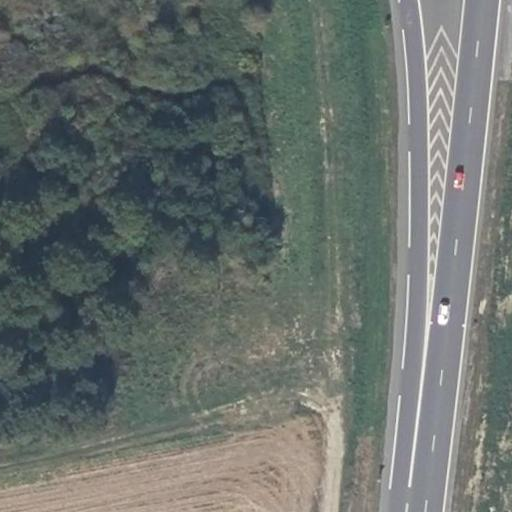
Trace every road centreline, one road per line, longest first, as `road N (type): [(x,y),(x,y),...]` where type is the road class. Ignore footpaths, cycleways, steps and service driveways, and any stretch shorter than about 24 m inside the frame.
road 1 (trunk): [(482,0),(424,511)]
road 2 (trunk): [(409,0),(421,171),(401,484),(407,511)]
road 3 (track): [(0,468),(338,394),(328,511)]
